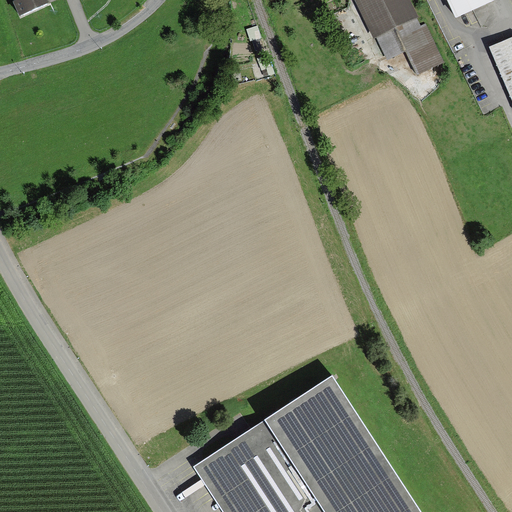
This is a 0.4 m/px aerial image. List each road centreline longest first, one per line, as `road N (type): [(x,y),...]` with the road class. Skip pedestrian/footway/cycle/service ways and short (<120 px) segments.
road 1 (residential): [(0,250),(163,511)]
road 2 (residential): [(0,73),(114,35),(158,0)]
